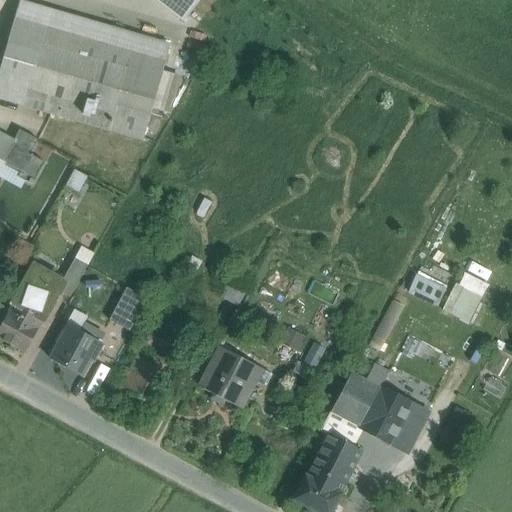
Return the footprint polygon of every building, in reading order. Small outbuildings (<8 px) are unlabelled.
[(159,0),(189,21),(203,0),(159,0)] [(169,48),(18,4),(13,22),(0,67),(0,97),(143,139),(151,109),(163,113),(174,75),(162,71),(169,48)] [(14,140),(0,132),(0,169),(2,165),(20,174),(18,178),(32,185),(44,163),(30,155),(38,141),(19,131),(14,140)] [(74,260),(57,291),(70,298),(87,267),(74,260)] [(435,301),(442,281),(416,273),(409,293),(435,301)] [(467,273),(448,312),(470,323),(489,284),(467,273)] [(0,327),(0,339),(24,353),(56,297),(26,281),(9,311),(0,327)] [(131,330),(148,298),(127,287),(110,319),(131,330)] [(0,305),(0,327),(9,311),(0,305)] [(171,318),(162,313),(150,333),(177,349),(193,321),(175,311),(171,318)] [(68,327),(51,359),(82,376),(93,353),(97,355),(103,345),(68,327)] [(150,333),(119,388),(147,404),(177,349),(150,333)] [(220,348),(199,388),(240,409),(255,381),(264,386),(271,374),(220,348)] [(389,372),(388,375),(420,391),(413,405),(425,412),(426,412),(443,379),(428,371),(425,377),(394,361),(389,372)] [(386,374),(388,375),(389,372),(373,364),(365,380),(380,388),(386,374)] [(351,373),(331,411),(392,444),(396,437),(413,405),(380,388),(365,380),(351,373)] [(380,388),(413,405),(420,391),(388,375),(386,374),(380,388)] [(425,412),(413,405),(396,437),(409,444),(425,412)] [(473,417),(455,408),(443,431),(461,440),(473,417)] [(332,511),(363,453),(328,434),(293,502),(312,511),(332,511)]
